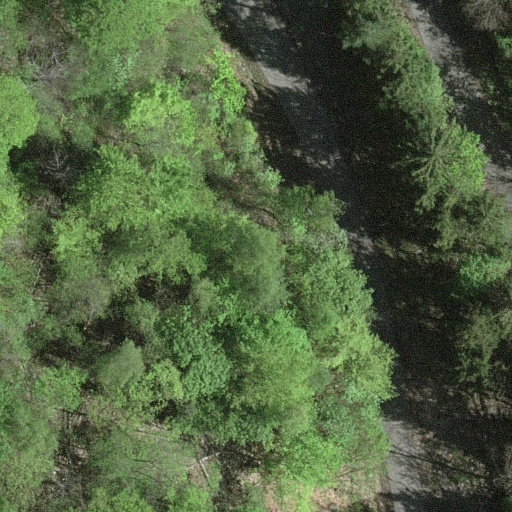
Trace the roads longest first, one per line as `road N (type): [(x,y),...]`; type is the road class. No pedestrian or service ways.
road 1 (track): [(250,0),(350,209),(412,511)]
road 2 (track): [(511,176),(472,105),(433,0)]
